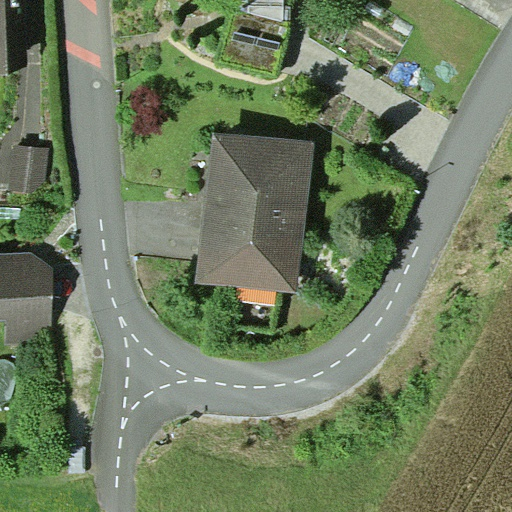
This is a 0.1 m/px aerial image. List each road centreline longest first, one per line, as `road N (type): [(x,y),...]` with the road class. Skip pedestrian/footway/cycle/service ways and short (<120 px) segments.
road 1 (residential): [(80,0),(108,320),(126,388),(274,388),(341,374),(372,356),(407,306),(511,90)]
road 2 (track): [(125,511),(126,388)]
